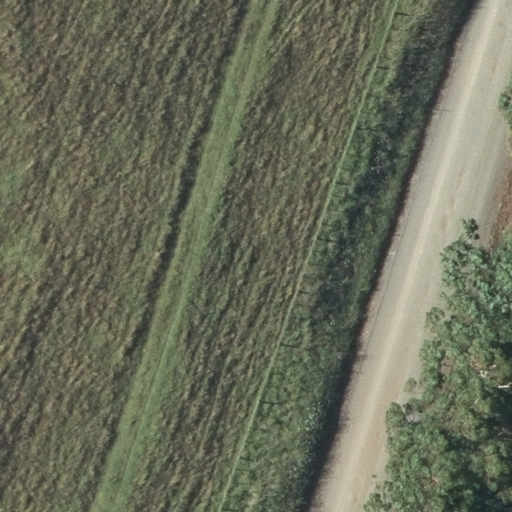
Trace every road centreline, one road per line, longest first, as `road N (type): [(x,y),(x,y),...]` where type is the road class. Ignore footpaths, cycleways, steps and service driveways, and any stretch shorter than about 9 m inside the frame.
road 1 (track): [(268,0),(115,511)]
road 2 (unclassified): [(355,511),(507,0)]
